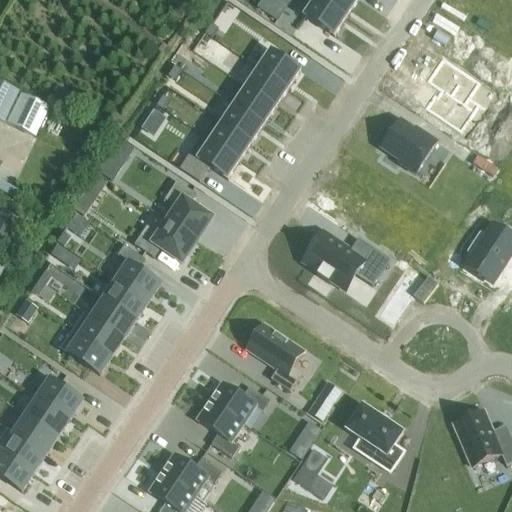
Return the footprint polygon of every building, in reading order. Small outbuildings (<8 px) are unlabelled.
[(303,0),(295,13),(334,38),(346,20),(316,0),(303,0)] [(357,0),(316,0),(346,20),(359,1),(357,0)] [(205,35),(211,40),(218,30),(211,25),(205,35)] [(270,53),(258,71),(288,92),(300,73),(270,53)] [(434,100),(424,114),(458,136),(476,109),(466,102),(476,87),(440,62),(424,86),(440,96),(436,102),(434,100)] [(168,78),(175,82),(181,72),(174,68),(168,78)] [(258,71),(246,89),(276,110),(288,92),(258,71)] [(50,110),(0,86),(0,122),(36,140),(50,110)] [(246,89),(234,107),(264,127),(276,110),(246,89)] [(156,107),(163,112),(170,102),(163,97),(156,107)] [(222,124),(221,125),(252,145),(264,127),(234,107),(222,124)] [(214,119),(201,138),(240,163),(252,145),(221,125),(222,124),(214,119)] [(399,123),(381,150),(400,162),(398,165),(415,176),(437,144),(415,130),(413,132),(399,123)] [(201,138),(179,171),(199,184),(209,170),(227,182),(240,163),(201,138)] [(111,184),(132,151),(118,142),(96,174),(111,184)] [(83,218),(105,185),(94,177),(72,210),(83,218)] [(173,208),(164,221),(197,243),(206,229),(211,221),(190,207),(196,197),(176,183),(164,202),(173,208)] [(146,228),(134,247),(154,260),(160,250),(182,265),(187,257),(197,243),(164,221),(155,234),(146,228)] [(0,243),(1,244),(8,231),(0,226),(0,243)] [(471,259),(464,269),(492,287),(505,267),(511,271),(511,242),(491,229),(484,239),(479,235),(466,255),(471,259)] [(64,234),(57,244),(64,249),(70,239),(64,234)] [(322,238),(304,265),(318,274),(316,277),(328,286),(331,282),(344,291),(353,278),(371,290),(388,263),(357,242),(348,255),(322,238)] [(125,263),(112,281),(148,305),(160,286),(125,263)] [(45,274),(38,284),(45,289),(51,279),(45,274)] [(112,281),(100,299),(136,323),(148,305),(112,281)] [(38,284),(31,294),(38,299),(45,289),(38,284)] [(89,316),(88,317),(124,341),(136,323),(100,299),(89,316)] [(27,324),(37,310),(25,302),(16,317),(27,324)] [(174,333),(188,313),(176,305),(169,316),(163,311),(156,322),(174,333)] [(85,314),(72,332),(112,359),(124,341),(88,317),(89,316),(85,314)] [(263,327),(247,351),(277,372),(270,381),(290,395),(303,376),(294,370),(304,355),(263,327)] [(72,332),(59,351),(99,378),(112,359),(72,332)] [(182,385),(201,397),(212,380),(192,368),(182,385)] [(47,379),(34,398),(70,422),(82,403),(47,379)] [(223,386),(210,405),(242,427),(254,409),(262,414),(270,403),(249,389),(242,399),(223,386)] [(34,398),(22,416),(58,440),(70,422),(34,398)] [(320,423),(330,408),(315,399),(306,414),(320,423)] [(230,445),(242,427),(210,405),(198,424),(217,437),(210,447),(231,461),(238,450),(230,445)] [(362,409),(346,432),(377,453),(371,463),(390,475),(404,455),(394,448),(402,435),(362,409)] [(483,414),(453,426),(472,470),(501,457),(506,468),(511,465),(511,441),(511,438),(496,445),(483,414)] [(10,433),(10,434),(46,458),(58,440),(22,416),(10,433)] [(314,442),(321,432),(308,423),(301,433),(314,442)] [(6,430),(0,440),(0,453),(34,476),(46,458),(10,434),(10,433),(6,430)] [(0,453),(0,480),(21,494),(34,476),(0,453)] [(194,471),(175,458),(162,477),(195,498),(207,480),(215,486),(222,475),(201,461),(194,471)] [(185,511),(195,498),(162,477),(150,495),(174,511),(185,511)]
